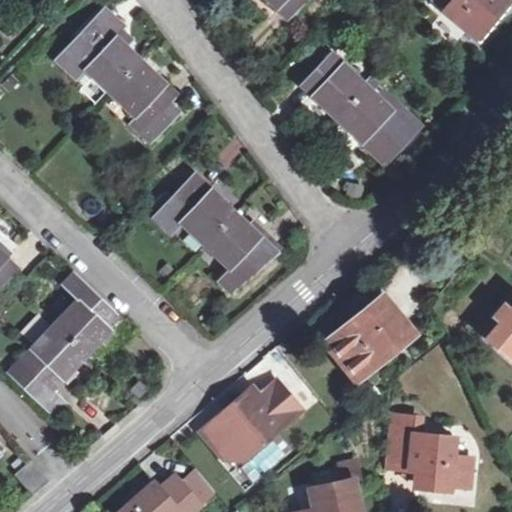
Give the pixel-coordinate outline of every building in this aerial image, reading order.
[(269,0),(290,19),(307,0),(269,0)] [(511,0),(434,0),(433,2),(444,12),(444,14),(476,39),(507,0),(508,0),(511,3),(511,0)] [(105,27),(127,48),(133,42),(123,32),(126,28),(107,9),(91,25),(100,33),(105,27)] [(91,25),(60,58),(69,66),(75,60),(86,71),(110,94),(141,61),(127,48),(105,27),(100,33),(91,25)] [(338,120),(368,88),(331,53),(301,85),(338,120)] [(69,66),(60,58),(57,62),(77,80),(86,71),(75,60),(69,66)] [(141,61),(110,94),(135,118),(130,124),(151,144),(180,114),(168,103),(176,95),(141,61)] [(368,88),(417,133),(424,125),(376,80),(368,88)] [(368,88),(338,120),(384,163),(399,147),(401,150),(417,133),(368,88)] [(200,179),(169,211),(205,244),(236,213),(200,179)] [(236,213),(205,244),(232,270),(221,281),(232,293),(277,253),(249,225),(236,213)] [(249,225),(277,253),(283,247),(255,219),(249,225)] [(0,250),(0,289),(20,269),(0,250)] [(115,312),(73,271),(60,284),(77,300),(53,325),(84,355),(110,329),(104,323),(115,312)] [(334,336),(327,342),(357,379),(405,341),(389,323),(394,318),(379,300),(354,320),(334,336)] [(488,339),(511,358),(511,310),(510,312),(504,307),(496,317),(502,322),(488,339)] [(325,324),(334,336),(354,320),(345,308),(325,324)] [(389,323),(405,341),(409,338),(394,318),(389,323)] [(84,355),(53,325),(7,374),(50,414),(63,401),(50,389),(84,355)] [(257,447),(302,409),(277,380),(260,395),(254,387),(226,411),(230,415),(226,419),(217,418),(202,431),(225,458),(234,450),(244,442),(253,443),(257,447)] [(391,415),(386,466),(419,468),(418,483),(472,487),(475,457),(456,455),(458,437),(417,434),(419,417),(391,415)] [(244,442),(234,450),(242,460),(257,447),(253,443),(244,442)] [(16,475),(27,487),(42,473),(31,461),(16,475)] [(358,463),(342,467),(345,483),(357,481),(361,480),(358,463)] [(183,483),(201,505),(217,492),(199,470),(183,483)] [(42,473),(27,487),(33,495),(50,481),(42,473)] [(128,504),(120,511),(191,511),(201,505),(183,483),(177,475),(160,488),(155,482),(142,493),(128,504)] [(362,511),(357,481),(345,483),(312,490),(316,510),(306,511),(362,511)] [(128,504),(142,493),(138,488),(125,500),(128,504)]
